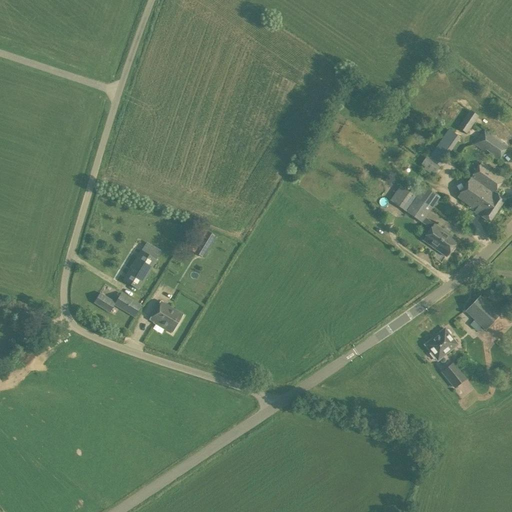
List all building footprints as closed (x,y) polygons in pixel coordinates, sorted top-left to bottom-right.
[(466,134),(479,117),(470,110),(458,128),(464,133),(466,134)] [(474,145),(497,161),(508,146),(484,129),(474,145)] [(411,140),(422,148),(428,140),(416,132),(411,140)] [(426,156),(421,164),(435,174),(440,166),(429,157),(426,156)] [(474,211),(489,222),(502,204),(469,181),(457,198),(475,210),(474,211)] [(390,200),(406,211),(407,212),(410,207),(425,217),(431,209),(432,209),(416,197),(416,198),(400,187),(390,200)] [(424,187),(416,197),(432,209),(439,198),(424,187)] [(422,240),(446,257),(457,241),(434,224),(422,240)] [(194,252),(204,258),(216,237),(206,231),(194,252)] [(155,261),(140,252),(123,280),(138,289),(155,261)] [(93,303),(109,313),(114,305),(134,317),(141,306),(121,293),(115,303),(99,293),(93,303)] [(485,332),(500,316),(480,297),(466,312),(485,332)] [(160,302),(150,319),(172,332),(182,315),(160,302)] [(445,330),(444,329),(425,345),(430,352),(429,354),(433,359),(436,358),(437,360),(457,345),(450,336),(450,333),(448,330),(445,330)] [(455,388),(462,382),(449,366),(442,372),(455,388)]
